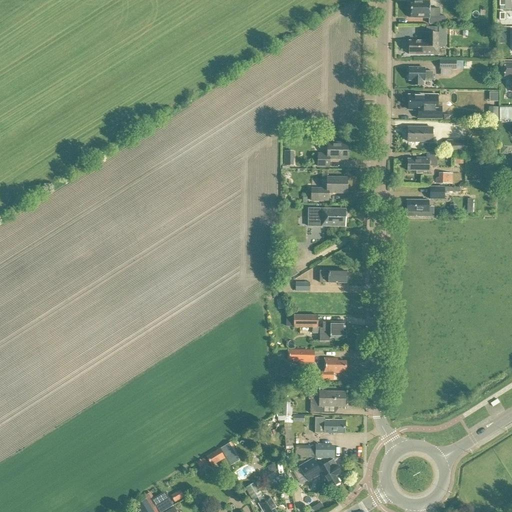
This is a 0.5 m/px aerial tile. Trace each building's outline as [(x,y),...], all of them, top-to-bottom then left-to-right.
[(445,17),(439,17),(439,9),(429,9),(429,2),(409,2),(409,7),(410,7),(410,13),(409,13),(409,18),(429,18),(428,24),(445,24),(445,17)] [(439,34),(439,28),(427,28),(427,34),(426,42),(409,41),(409,55),(426,55),(438,55),(438,48),(439,48),(439,34)] [(456,70),(456,62),(440,61),(440,69),(456,70)] [(425,69),(409,69),(409,81),(413,81),(413,86),(423,86),(423,81),(425,81),(425,80),(433,80),(433,73),(425,72),(425,69)] [(438,104),(438,96),(409,96),(409,110),(418,110),(418,119),(441,119),(442,104),(438,104)] [(488,121),(498,121),(498,108),(488,108),(488,121)] [(500,124),(510,124),(510,108),(500,109),(500,124)] [(432,143),(432,129),(408,128),(408,142),(432,143)] [(447,154),(467,154),(467,141),(447,141),(447,154)] [(330,167),(330,159),(348,159),(348,143),(328,143),(328,154),(318,154),(318,167),(330,167)] [(427,153),(427,159),(417,159),(417,160),(408,160),(408,171),(417,171),(417,173),(429,173),(429,167),(437,167),(438,153),(427,153)] [(294,164),(294,154),(283,154),(283,167),(290,167),(290,164),(294,164)] [(435,179),(436,184),(452,184),(452,174),(438,174),(439,179),(435,179)] [(328,201),(328,193),(347,194),(348,178),(327,178),(327,190),(312,190),(312,201),(328,201)] [(443,200),(444,188),(429,188),(429,200),(443,200)] [(433,207),(428,207),(428,202),(408,201),(408,216),(433,217),(433,207)] [(334,209),(321,209),(307,209),(307,227),(321,227),(330,227),(330,226),(345,227),(345,218),(347,216),(347,213),(345,212),(345,210),(334,210),(334,209)] [(345,283),(346,273),(328,272),(320,272),(320,283),(328,283),(345,283)] [(310,292),(310,283),(296,282),(295,292),(310,292)] [(323,328),(320,328),(318,328),(318,315),(294,315),(293,328),(312,328),(312,334),(320,334),(320,342),(332,342),(332,339),(345,339),(346,331),(345,331),(345,322),(331,322),(331,323),(323,322),(323,328)] [(314,363),(315,350),(288,350),(287,361),(293,361),(293,363),(314,363)] [(325,359),(325,372),(319,372),(319,380),(333,380),(333,374),(342,374),(342,371),(346,371),(346,362),(337,362),(337,359),(325,359)] [(345,392),(320,392),(308,392),(308,400),(311,400),(311,414),(323,414),(323,407),(345,407),(345,392)] [(283,403),(282,417),(292,417),(292,408),(290,408),(290,403),(283,403)] [(345,434),(345,421),(325,420),(325,419),(315,418),(314,433),(325,433),(345,434)] [(285,450),(292,450),(291,424),(284,424),(285,450)] [(310,450),(310,459),(312,459),(313,458),(313,459),(334,459),(334,446),(309,446),(309,450),(310,450)] [(231,468),(225,459),(219,449),(206,457),(212,467),(220,462),(226,472),(231,468)] [(333,460),(321,467),(319,469),(313,459),(313,458),(312,459),(299,466),(308,482),(321,473),(330,489),(340,483),(336,476),(341,473),(333,460)] [(255,482),(245,488),(252,501),(262,495),(255,482)] [(175,503),(183,497),(180,491),(171,496),(175,503)] [(153,511),(161,511),(173,505),(168,498),(157,505),(150,493),(144,496),(153,511)] [(276,511),(274,509),(276,507),(270,497),(259,504),(263,511),(276,511)] [(140,511),(151,511),(144,500),(136,505),(140,511)] [(311,509),(313,511),(320,511),(325,509),(321,503),(311,509)]
